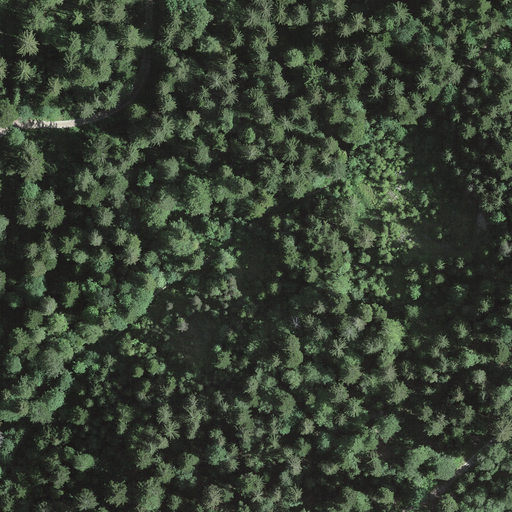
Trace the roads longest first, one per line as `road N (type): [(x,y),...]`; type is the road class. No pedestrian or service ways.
road 1 (track): [(0,466),(167,287),(263,218),(344,177),(370,136),(416,116),(511,23)]
road 2 (track): [(151,0),(145,73),(131,98),(86,122),(0,133)]
road 3 (track): [(411,511),(511,431)]
